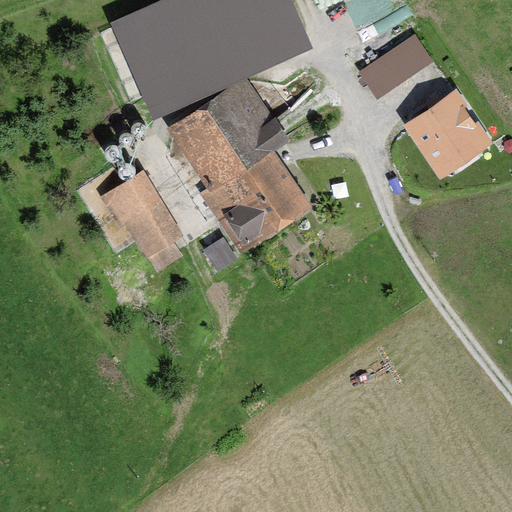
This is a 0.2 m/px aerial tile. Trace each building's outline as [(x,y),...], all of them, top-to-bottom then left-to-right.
[(301,30),(287,0),(169,0),(117,23),(150,98),(301,30)] [(430,62),(413,37),(361,72),(379,97),(430,62)] [(297,202),(263,152),(284,138),(244,79),(172,127),(211,185),(201,191),(216,214),(225,208),(245,237),(297,202)] [(454,95),(412,124),(441,165),(483,137),(454,95)] [(133,176),(105,193),(124,223),(128,220),(148,254),(172,239),(133,176)] [(222,240),(208,250),(218,264),(232,254),(222,240)]
